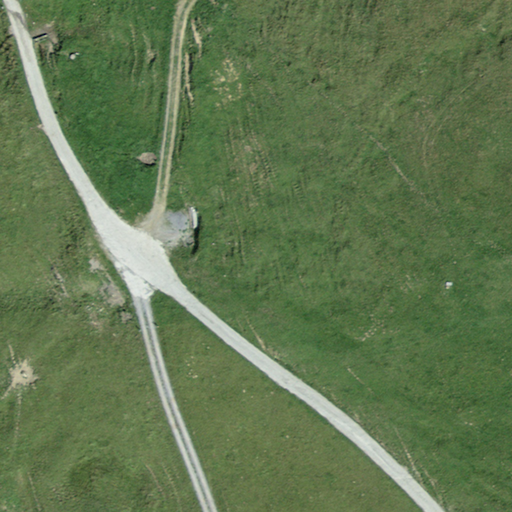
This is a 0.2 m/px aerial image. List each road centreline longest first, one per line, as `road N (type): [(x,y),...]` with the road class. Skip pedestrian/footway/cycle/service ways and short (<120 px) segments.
road 1 (track): [(137,250),(362,438),(435,511)]
road 2 (track): [(11,0),(53,131),(83,189),(137,250)]
road 3 (track): [(210,511),(155,360),(137,250)]
road 4 (track): [(190,0),(178,26),(161,211),(137,250)]
